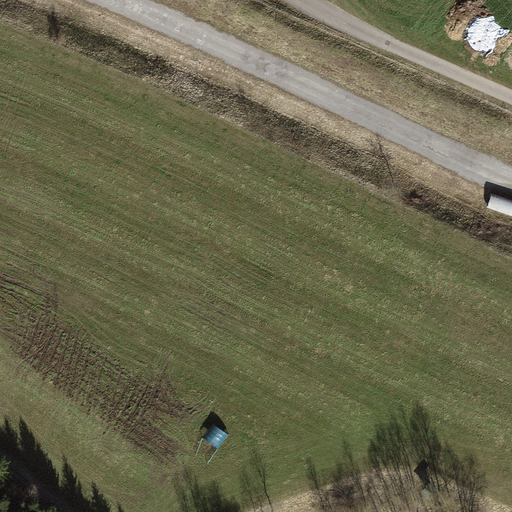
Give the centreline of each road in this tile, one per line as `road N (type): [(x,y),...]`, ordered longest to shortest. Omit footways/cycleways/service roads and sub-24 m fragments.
road 1 (track): [(511,187),(117,0)]
road 2 (track): [(303,0),(511,98)]
